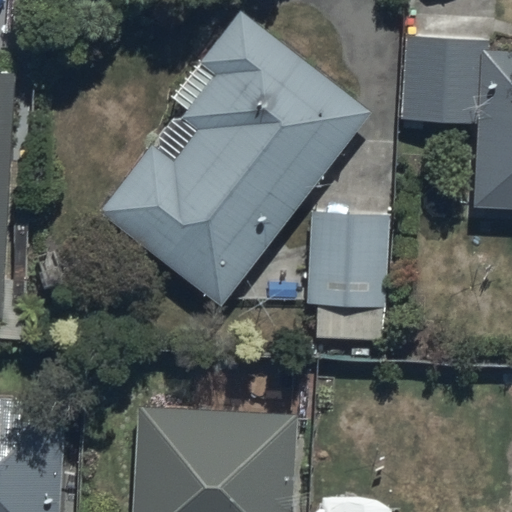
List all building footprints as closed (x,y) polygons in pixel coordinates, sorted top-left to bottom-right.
[(87,217),(216,317),(378,111),(250,10),(87,217)] [(511,37),(483,36),(483,30),(404,26),(401,109),(474,112),(471,192),(511,194),(511,37)] [(13,52),(0,50),(0,325),(13,52)] [(396,205),(317,204),(316,298),(324,298),(323,329),(386,330),(387,301),(395,302),(396,205)] [(0,511),(70,511),(75,406),(0,402),(0,511)] [(296,511),(302,413),(135,404),(129,511),(296,511)]
